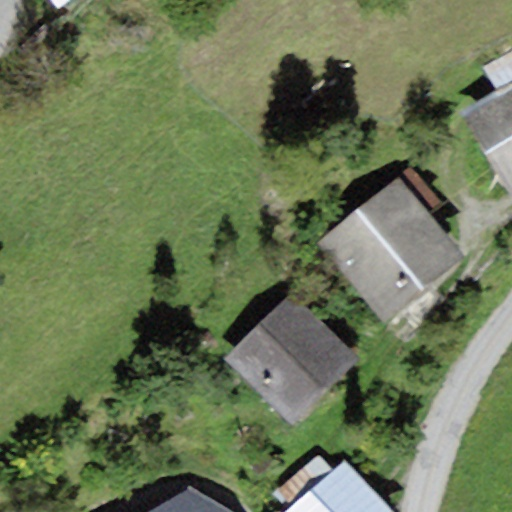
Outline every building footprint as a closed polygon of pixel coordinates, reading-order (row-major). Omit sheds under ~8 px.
[(497,91),(511,81),(511,51),(484,69),(497,91)] [(509,199),(511,196),(511,81),(497,91),(458,115),(509,199)] [(412,167),(398,178),(427,214),(441,203),(412,167)] [(382,324),(464,259),(427,214),(398,178),(316,242),(382,324)] [(296,426),(358,360),(287,292),(224,358),(296,426)] [(275,497),(287,510),(331,469),(320,456),(275,497)] [(390,511),(342,459),(331,469),(287,510),(284,511),(390,511)] [(226,511),(188,490),(150,511),(226,511)]
